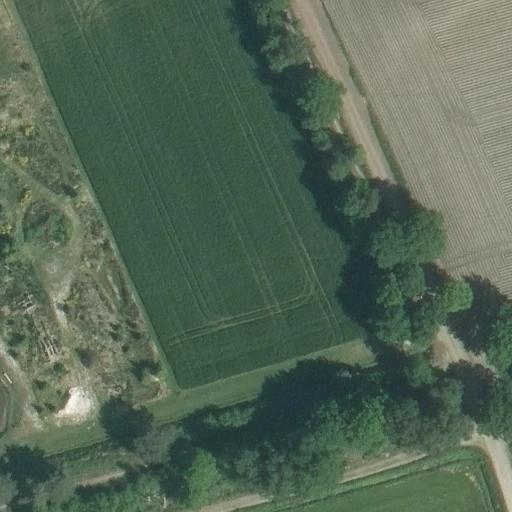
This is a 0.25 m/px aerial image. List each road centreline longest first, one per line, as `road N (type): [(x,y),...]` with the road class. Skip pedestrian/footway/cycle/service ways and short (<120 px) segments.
road 1 (track): [(299,0),(470,370),(493,438)]
road 2 (track): [(205,511),(467,436),(493,438)]
